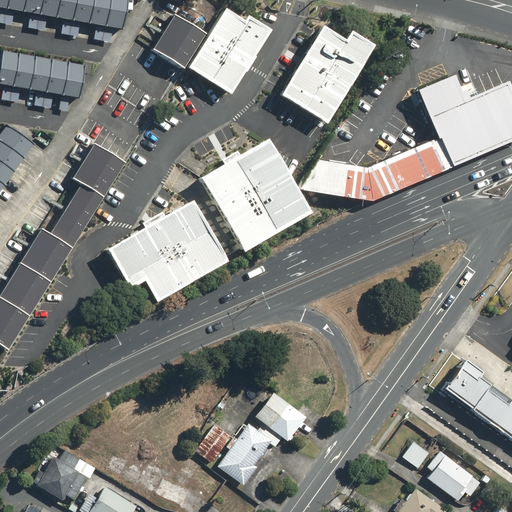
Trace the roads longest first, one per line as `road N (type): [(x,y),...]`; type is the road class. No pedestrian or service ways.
road 1 (primary): [(7,430),(104,355),(368,228)]
road 2 (tertiary): [(348,447),(507,207)]
road 3 (primary): [(507,207),(253,314)]
road 4 (primary): [(253,314),(7,430)]
road 5 (primary): [(348,447),(358,393),(344,344),(302,314),(253,314)]
road 6 (unknown): [(440,52),(384,133),(328,153)]
road 7 (primary): [(368,228),(511,165)]
road 8 (primary): [(368,228),(467,199),(507,207)]
